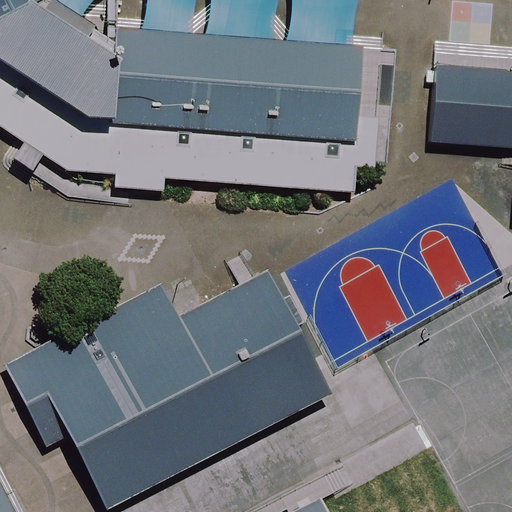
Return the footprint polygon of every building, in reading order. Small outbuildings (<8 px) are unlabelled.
[(0,0),(0,148),(26,161),(99,176),(358,187),(359,51),(124,34),(62,0),(0,0)] [(511,64),(443,60),(437,150),(511,155),(511,64)] [(511,237),(477,176),(290,281),(332,354),(511,254),(511,237)] [(179,266),(6,362),(58,454),(93,434),(132,503),(335,390),(260,259),(195,295),(179,266)] [(0,511),(25,511),(0,463),(0,511)]
